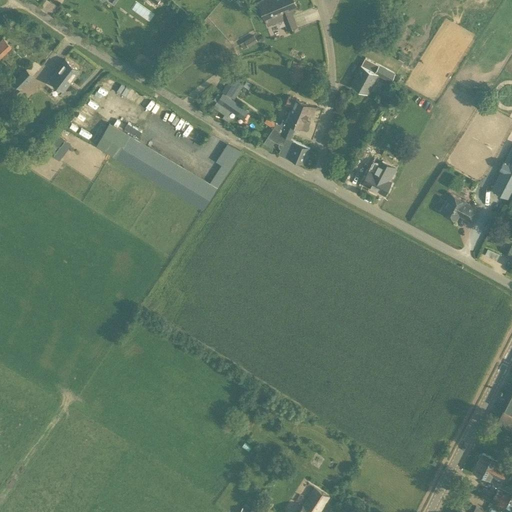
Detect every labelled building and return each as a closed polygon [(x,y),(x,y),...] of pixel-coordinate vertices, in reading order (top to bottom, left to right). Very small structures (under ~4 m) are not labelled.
[(298,26),(292,10),(297,7),(294,0),(258,0),(257,1),(268,26),(283,20),(287,30),(298,26)] [(247,40),(245,41),(248,46),(250,45),(258,41),(255,35),(247,40)] [(3,38),(0,40),(0,59),(12,48),(3,38)] [(365,57),(361,65),(350,85),(367,94),(377,74),(391,81),(396,73),(365,57)] [(79,70),(65,59),(49,80),(63,91),(79,70)] [(294,82),(303,81),(302,64),(293,65),(294,82)] [(0,97),(7,104),(34,76),(26,68),(0,95),(0,97)] [(234,99),(244,84),(232,76),(222,91),(234,99)] [(214,99),(217,102),(213,107),(225,114),(223,117),(227,120),(229,121),(231,120),(232,119),(232,117),(230,116),(231,115),(229,114),(231,111),(243,120),(249,111),(223,92),(221,95),(218,93),(214,99)] [(285,104),(292,108),(286,122),(283,120),(281,125),(276,122),(273,128),(274,129),(282,136),(286,138),(286,137),(290,139),(296,126),(306,130),(310,121),(305,119),(308,114),(312,116),(316,107),(289,96),(285,104)] [(96,146),(202,210),(217,187),(217,188),(241,152),(234,146),(210,182),(109,122),(96,146)] [(310,148),(286,138),(282,136),(274,129),(273,128),(268,137),(279,143),(278,145),(279,148),(281,149),(279,154),(303,164),(310,148)] [(58,134),(52,142),(59,147),(65,139),(58,134)] [(358,156),(363,159),(368,149),(363,146),(358,156)] [(508,198),(511,190),(511,158),(508,156),(505,163),(503,162),(499,169),(501,170),(491,189),(508,198)] [(387,174),(388,173),(390,168),(380,162),(378,167),(372,165),(363,183),(384,194),(393,177),(387,174)] [(480,209),(465,201),(466,201),(451,193),(441,211),(456,219),(458,215),(473,223),(480,209)] [(497,259),(499,252),(487,248),(485,255),(497,259)] [(511,392),(498,420),(511,427),(511,392)] [(473,470),(490,478),(506,486),(511,473),(511,466),(482,452),(473,470)] [(321,511),(331,497),(315,487),(302,508),(298,511),(321,511)] [(511,497),(498,489),(493,498),(498,501),(496,505),(504,509),(511,497)]
